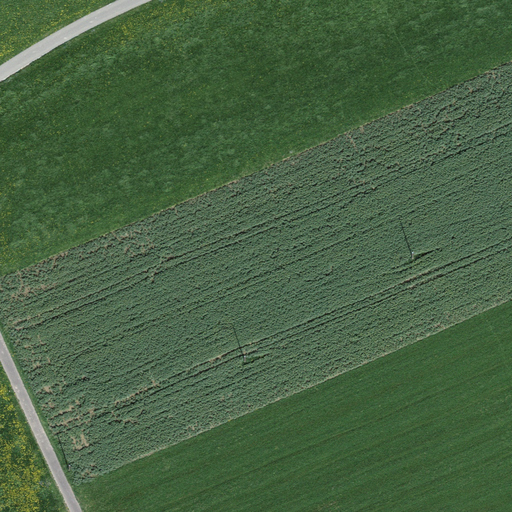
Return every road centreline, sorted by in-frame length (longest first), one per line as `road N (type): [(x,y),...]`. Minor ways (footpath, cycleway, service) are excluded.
road 1 (track): [(74,511),(0,346)]
road 2 (residential): [(0,75),(136,0)]
